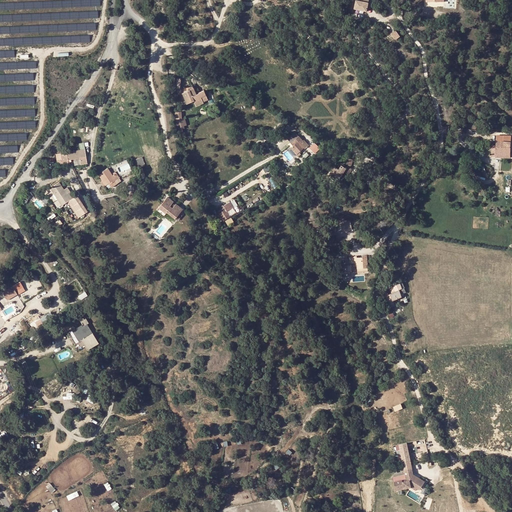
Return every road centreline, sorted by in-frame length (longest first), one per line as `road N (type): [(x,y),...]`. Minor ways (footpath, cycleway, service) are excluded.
road 1 (residential): [(461,511),(453,462),(430,437),(372,279),(375,250),(424,178),(441,134),(423,54),(383,0)]
road 2 (residential): [(190,199),(176,183),(151,85),(153,34),(126,11)]
road 3 (unclassified): [(0,202),(98,72),(110,40)]
road 4 (residential): [(110,40),(112,81),(88,175),(97,193)]
road 5 (residential): [(0,202),(53,275),(53,292),(29,307)]
